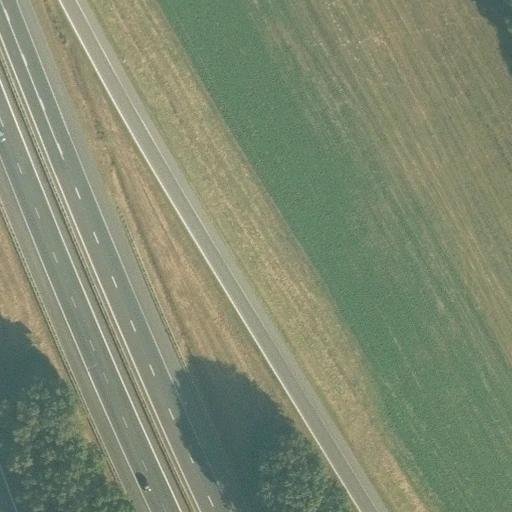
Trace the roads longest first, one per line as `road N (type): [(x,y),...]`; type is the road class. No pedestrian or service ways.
road 1 (motorway): [(370,511),(180,200),(71,0)]
road 2 (motorway): [(219,511),(0,0)]
road 3 (motorway): [(0,130),(164,511)]
